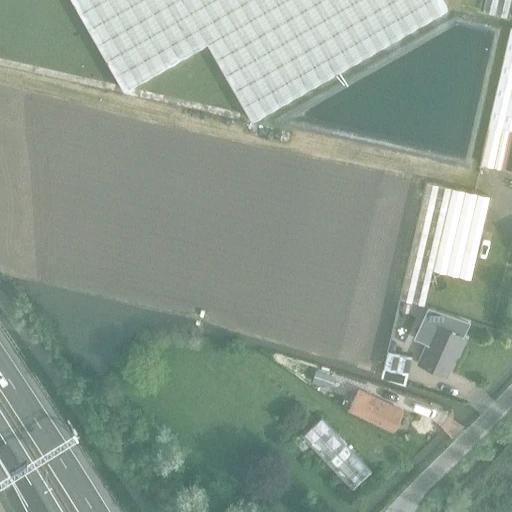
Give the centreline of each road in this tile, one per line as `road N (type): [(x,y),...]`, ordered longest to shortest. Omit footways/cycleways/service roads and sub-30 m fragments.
road 1 (unclassified): [(155,511),(0,284)]
road 2 (trunk): [(92,511),(0,362)]
road 3 (unclassified): [(511,391),(395,511)]
